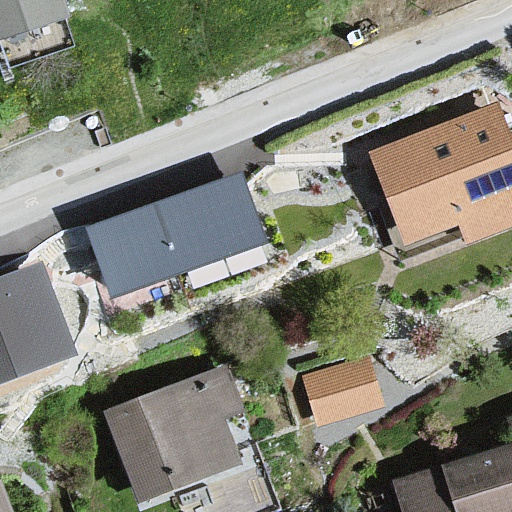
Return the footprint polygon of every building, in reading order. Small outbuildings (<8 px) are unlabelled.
[(0,0),(0,61),(75,35),(62,0),(0,0)] [(511,135),(502,107),(369,154),(402,247),(462,227),(469,248),(511,232),(511,135)] [(246,177),(91,231),(117,304),(271,250),(246,177)] [(45,272),(0,288),(0,393),(78,366),(45,272)] [(316,417),(386,398),(371,345),(301,365),(316,417)] [(231,373),(105,419),(138,511),(145,511),(251,475),(232,424),(247,418),(231,373)] [(501,451),(387,482),(394,511),(511,511),(511,418),(493,423),(501,451)] [(14,511),(0,470),(0,511),(14,511)]
